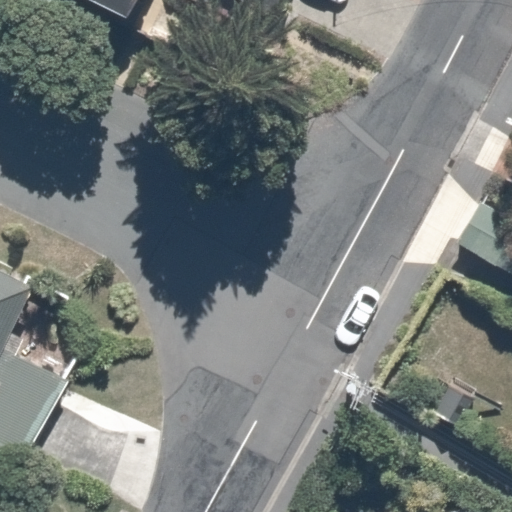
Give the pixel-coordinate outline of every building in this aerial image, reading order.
[(74,0),(168,43),(184,9),(164,0),(74,0)] [(290,0),(239,0),(282,18),(290,0)] [(511,190),(507,199),(481,183),(452,232),(511,268),(511,190)] [(0,328),(22,280),(0,269),(0,328)] [(471,511),(436,492),(424,511),(471,511)]
